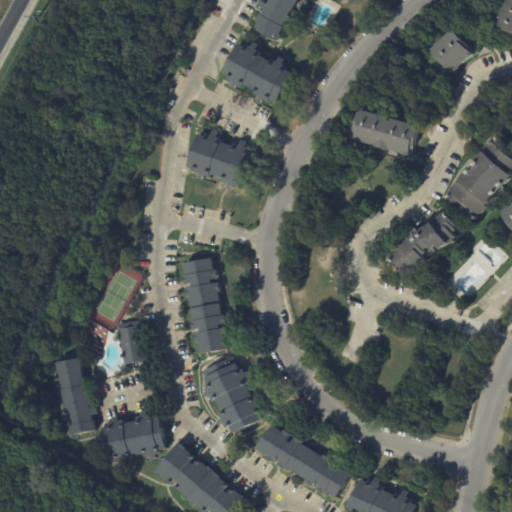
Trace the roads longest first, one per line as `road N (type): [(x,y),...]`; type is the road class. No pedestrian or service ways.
road 1 (residential): [(420,0),(353,61),(300,152),(269,243),(271,305),(290,363),(351,423),(394,443),(478,462)]
road 2 (residential): [(511,354),(466,511)]
